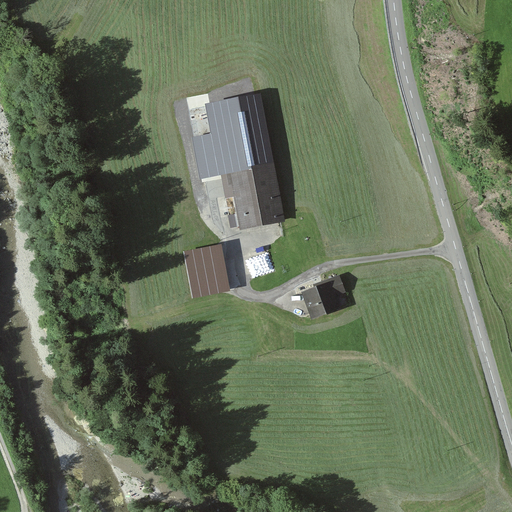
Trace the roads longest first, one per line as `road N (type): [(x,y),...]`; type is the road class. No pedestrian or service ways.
road 1 (track): [(246,88),(182,106),(203,208),(224,235),(230,277),(246,290),(263,296),(315,269),(456,249)]
road 2 (tertiary): [(393,0),(410,90),(511,445)]
